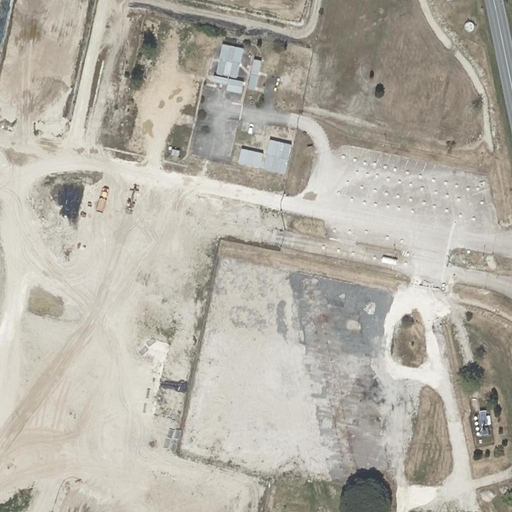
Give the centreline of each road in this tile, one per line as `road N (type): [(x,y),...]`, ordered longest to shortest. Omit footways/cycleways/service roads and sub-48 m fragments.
road 1 (unknown): [(348,256),(349,216),(328,154),(306,128),(226,110),(220,60)]
road 2 (unknown): [(162,195),(0,146)]
